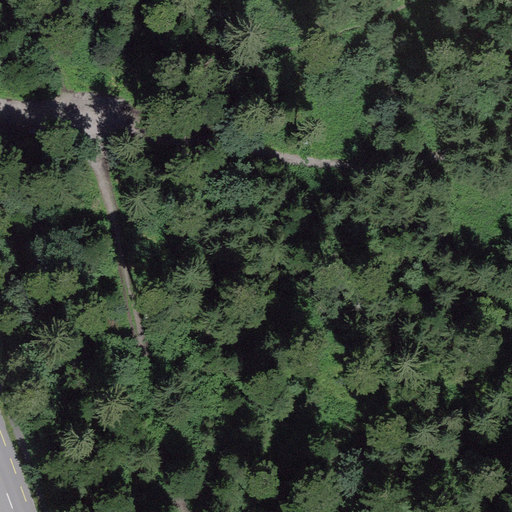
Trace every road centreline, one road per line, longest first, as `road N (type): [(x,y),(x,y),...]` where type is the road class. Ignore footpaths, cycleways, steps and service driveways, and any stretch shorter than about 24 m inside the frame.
road 1 (track): [(0,122),(88,122),(183,511)]
road 2 (track): [(88,122),(466,152),(511,142)]
